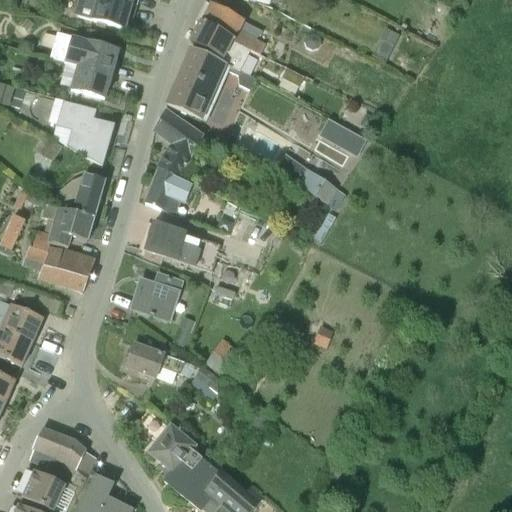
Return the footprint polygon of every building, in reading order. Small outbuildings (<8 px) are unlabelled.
[(76,0),(72,17),(124,32),(130,11),(104,0),(76,0)] [(104,0),(130,11),(133,0),(104,0)] [(199,27),(248,54),(249,52),(259,57),(264,46),(246,35),(249,28),(205,5),(195,25),(199,27)] [(211,60),(255,81),(239,73),(248,54),(199,27),(190,45),(222,58),(220,63),(211,60)] [(392,52),(400,35),(389,30),(381,47),(392,52)] [(320,45),(318,39),(313,36),(306,38),(303,44),(305,50),(311,53),(317,51),(320,45)] [(79,69),(110,80),(118,54),(72,41),(65,65),(79,69)] [(212,90),(221,71),(237,78),(239,88),(249,92),(255,81),(211,60),(191,52),(183,72),(200,80),(199,83),(212,90)] [(72,92),(104,102),(110,80),(79,69),(72,92)] [(198,119),(212,90),(199,83),(200,80),(183,72),(167,108),(198,119)] [(14,89),(0,84),(0,105),(8,108),(14,89)] [(72,129),(66,148),(102,169),(98,166),(109,126),(94,122),(96,112),(65,101),(58,124),(72,129)] [(159,169),(180,179),(183,173),(189,168),(206,134),(164,114),(155,130),(175,144),(160,165),(159,169)] [(329,119),(319,136),(358,157),(367,140),(329,119)] [(43,138),(33,152),(53,165),(62,151),(43,138)] [(337,193),(298,167),(289,181),(305,191),(319,201),(328,207),(337,193)] [(159,169),(144,206),(174,216),(184,191),(177,189),(180,179),(159,169)] [(85,215),(93,222),(104,183),(82,176),(72,209),(85,215)] [(319,201),(305,191),(298,202),(312,211),(319,201)] [(67,252),(71,240),(86,244),(93,222),(85,215),(72,209),(71,213),(46,206),(42,219),(49,222),(44,234),(37,232),(34,242),(45,246),(54,250),(55,247),(67,252)] [(341,222),(328,215),(312,242),(325,249),(341,222)] [(0,245),(0,255),(8,260),(25,223),(13,217),(0,245)] [(219,248),(153,227),(153,226),(144,253),(145,253),(212,273),(219,248)] [(79,295),(82,296),(94,263),(66,253),(67,252),(55,247),(54,250),(45,246),(34,242),(32,249),(28,248),(21,268),(39,274),(37,281),(79,295)] [(141,284),(132,311),(168,324),(180,286),(157,278),(154,288),(141,284)] [(0,283),(0,305),(4,307),(13,288),(0,283)] [(0,330),(0,331),(32,346),(43,322),(11,308),(0,330)] [(313,346),(327,351),(333,333),(320,328),(313,346)] [(0,359),(3,361),(21,369),(32,346),(0,331),(0,359)] [(223,341),(205,366),(227,382),(244,357),(223,341)] [(145,378),(155,381),(158,369),(178,376),(182,365),(133,347),(125,371),(141,376),(141,377),(145,378)] [(190,384),(210,399),(222,383),(202,368),(190,384)] [(0,405),(4,407),(15,384),(0,377),(0,405)] [(168,428),(163,424),(148,412),(135,427),(157,445),(149,456),(172,474),(176,468),(186,476),(199,461),(191,455),(197,448),(169,426),(168,428)] [(247,432),(258,439),(269,420),(258,413),(247,432)] [(70,482),(76,472),(86,453),(75,444),(41,432),(32,451),(34,452),(29,462),(70,482)] [(176,468),(172,474),(164,485),(197,511),(199,511),(212,496),(205,491),(218,477),(217,476),(199,461),(186,476),(176,468)] [(33,474),(22,500),(48,511),(62,511),(71,493),(33,474)] [(216,511),(220,507),(226,511),(252,511),(264,499),(250,487),(245,494),(219,474),(217,476),(218,477),(205,491),(212,496),(199,511),(216,511)] [(112,487),(95,479),(78,511),(130,511),(116,505),(115,506),(105,500),(109,494),(112,487)]
